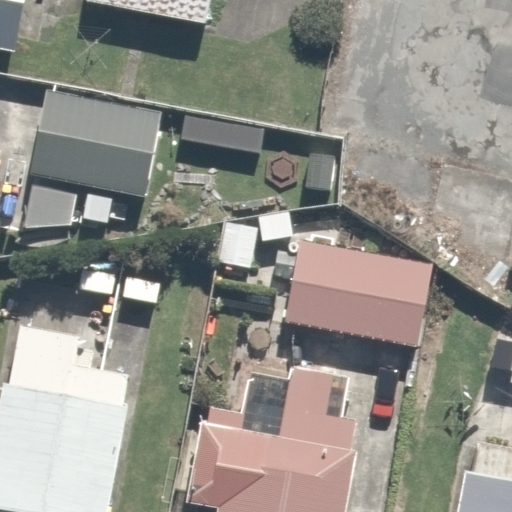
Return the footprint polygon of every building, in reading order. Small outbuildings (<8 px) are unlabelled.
[(0,0),(0,58),(40,65),(52,0),(0,0)] [(225,0),(99,0),(96,18),(219,40),(225,0)] [(176,114),(55,94),(29,247),(87,257),(92,230),(118,234),(123,201),(160,208),(176,114)] [(444,274),(306,253),(292,340),(430,362),(444,274)] [(0,511),(118,511),(147,316),(106,310),(100,350),(22,339),(0,487),(0,511)] [(511,320),(504,319),(496,380),(511,382),(511,320)] [(264,438),(208,428),(192,511),(365,511),(379,439),(349,434),(356,396),(274,381),(264,438)] [(511,511),(511,457),(485,453),(473,511),(511,511)]
